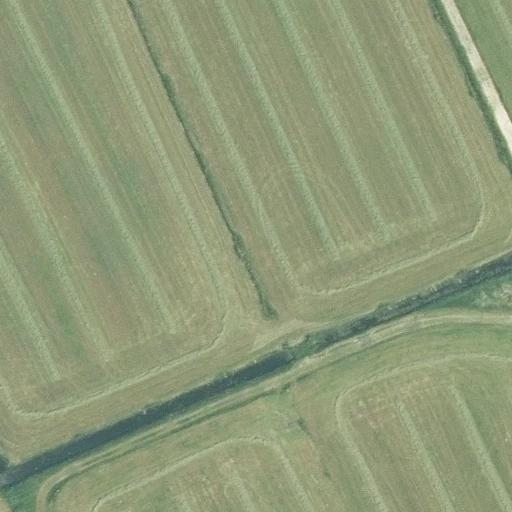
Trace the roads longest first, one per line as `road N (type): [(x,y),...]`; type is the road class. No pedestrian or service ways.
road 1 (track): [(36,511),(41,483),(57,472),(403,329),(511,321)]
road 2 (track): [(511,126),(453,0)]
